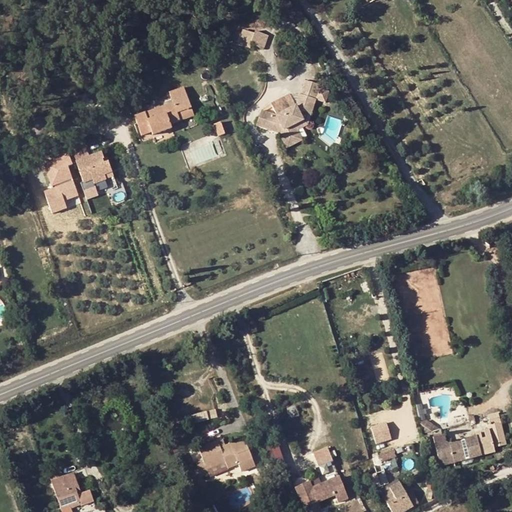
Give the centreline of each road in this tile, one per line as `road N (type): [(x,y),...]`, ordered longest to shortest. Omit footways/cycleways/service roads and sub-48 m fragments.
road 1 (tertiary): [(511,206),(286,274),(0,395)]
road 2 (unknown): [(187,313),(118,131)]
